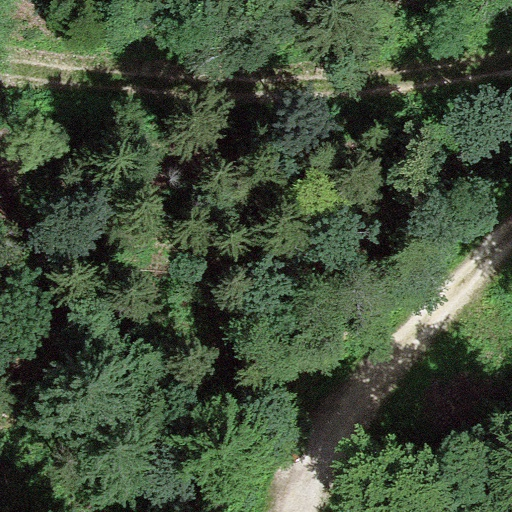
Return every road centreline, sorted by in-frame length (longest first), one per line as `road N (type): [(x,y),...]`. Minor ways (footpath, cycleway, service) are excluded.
road 1 (track): [(0,61),(115,84),(331,83),(511,56)]
road 2 (track): [(304,511),(320,472),(403,354),(511,242)]
